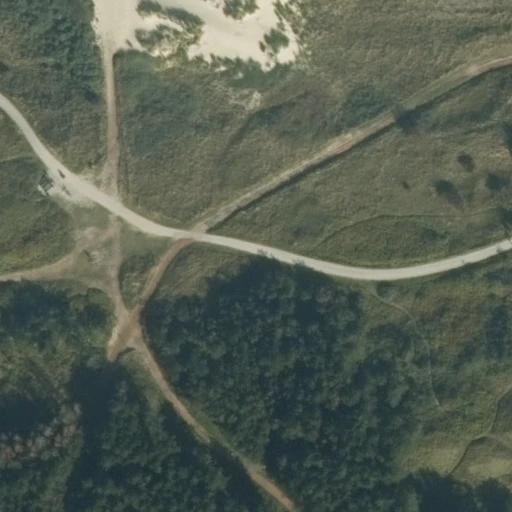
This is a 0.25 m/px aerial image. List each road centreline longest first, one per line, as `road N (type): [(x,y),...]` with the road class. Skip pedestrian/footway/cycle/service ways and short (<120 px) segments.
road 1 (unknown): [(194,230),(511,56)]
road 2 (unknown): [(67,511),(69,442),(133,318)]
